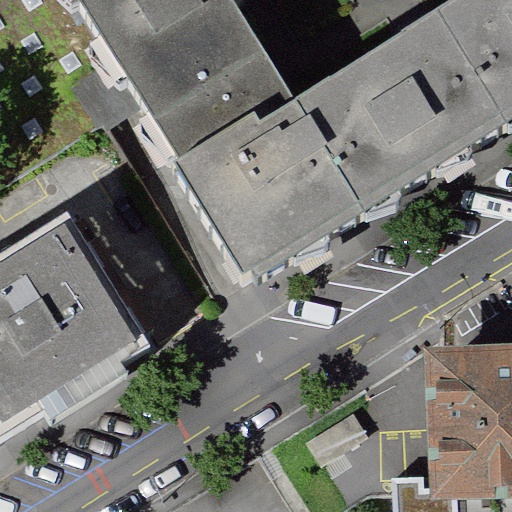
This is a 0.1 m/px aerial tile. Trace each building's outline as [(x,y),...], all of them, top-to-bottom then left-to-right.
[(71,0),(0,0),(0,192),(138,111),(71,0)] [(71,0),(138,111),(173,170),(288,100),(238,18),(248,10),(241,0),(71,0)] [(288,100),(173,170),(247,295),(480,151),(511,131),(511,0),(450,0),(403,29),(288,100)] [(152,349),(68,214),(0,255),(0,443),(42,418),(47,427),(129,377),(123,367),(152,349)] [(511,511),(511,350),(423,356),(431,481),(394,484),(395,511),(511,511)]
